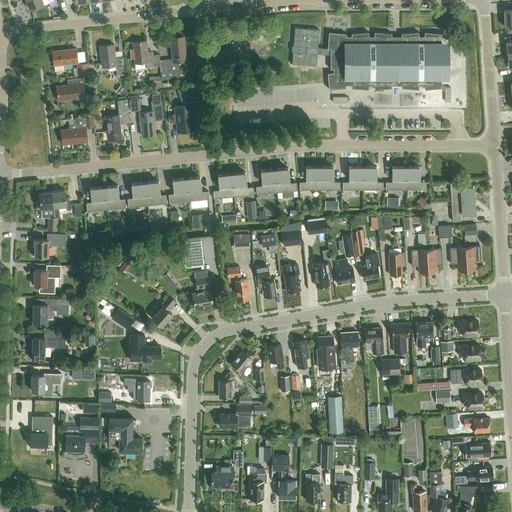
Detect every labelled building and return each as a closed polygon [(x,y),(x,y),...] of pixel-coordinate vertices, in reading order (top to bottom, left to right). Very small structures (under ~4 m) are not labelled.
[(26,0),(30,9),(44,4),(42,0),(26,0)] [(317,47),(319,29),(318,29),(298,27),(294,27),(292,45),(291,45),(291,51),(292,51),(291,63),(294,63),(315,65),(317,53),(330,54),(330,52),(333,52),(333,49),(327,48),(320,47),(317,47)] [(373,36),(368,36),(368,32),(351,34),(351,36),(346,36),(346,33),(328,32),(327,48),(333,49),(333,52),(330,52),(330,54),(330,69),(333,69),(333,72),(327,73),(329,89),(346,87),(346,85),(351,85),(351,88),(368,90),(369,85),(374,85),(374,90),(392,88),(391,85),(401,85),(401,88),(418,89),(419,85),(424,85),(425,90),(441,88),(441,80),(449,79),(449,42),(440,42),(441,34),(424,32),(423,36),(418,36),(418,32),(401,34),(401,36),(391,36),(391,34),(374,32),(373,36)] [(161,79),(176,77),(180,77),(179,61),(185,60),(183,36),(170,37),(172,59),(159,60),(161,79)] [(146,62),(147,67),(160,66),(158,54),(148,55),(147,40),(132,42),(133,50),(130,50),(131,59),(134,58),(134,64),(146,62)] [(124,75),(122,55),(115,56),(114,44),(100,45),(102,66),(116,65),(117,76),(124,75)] [(64,70),(63,63),(78,62),(76,48),(53,50),(54,64),(55,64),(55,70),(64,70)] [(76,64),(77,75),(89,74),(88,63),(76,64)] [(161,82),(160,75),(149,76),(150,83),(161,82)] [(89,94),(84,95),(82,77),(68,79),(68,84),(56,86),(58,100),(84,97),(85,102),(90,102),(89,94)] [(125,90),(120,85),(115,90),(121,95),(125,90)] [(183,88),(184,101),(199,100),(198,86),(183,88)] [(117,99),(118,114),(105,115),(108,139),(121,138),(119,121),(129,120),(127,98),(117,99)] [(130,111),(140,110),(139,98),(129,99),(130,111)] [(154,120),(164,119),(162,100),(151,101),(152,110),(139,111),(141,135),(155,134),(154,120)] [(169,123),(177,122),(178,131),(194,130),(191,104),(175,106),(175,110),(176,114),(168,115),(169,123)] [(68,119),(69,128),(61,129),(63,144),(87,141),(85,127),(94,127),(93,116),(68,119)] [(299,189),(320,190),(320,167),(314,167),(306,167),(306,182),(299,182),(299,189)] [(320,167),(320,190),(340,190),(340,182),(333,182),(333,167),(326,167),(320,167)] [(342,189),(363,189),(363,167),(357,167),(349,167),(349,182),(342,182),(342,189)] [(363,167),(363,189),(383,189),(383,182),(376,182),(376,167),(369,167),(363,167)] [(406,190),(406,167),(400,167),(392,167),(392,182),(386,182),(386,190),(406,190)] [(406,167),(406,190),(426,190),(426,182),(419,182),(419,167),(412,167),(406,167)] [(257,194),(277,192),(275,169),(268,170),(268,171),(261,171),(263,186),(256,186),(257,194)] [(275,169),(277,192),(297,190),(296,182),(290,183),(288,169),(281,169),(275,169)] [(232,174),(234,196),(254,194),(253,187),(247,187),(245,173),(238,174),(238,173),(232,174)] [(214,198),(234,196),(232,174),(226,174),(226,175),(218,176),(220,190),(213,191),(214,198)] [(186,178),(188,201),(208,199),(207,191),(201,192),(200,177),(192,178),(192,177),(186,178)] [(169,203),(188,201),(186,178),(180,178),(180,179),(173,180),(174,193),(168,194),(169,203)] [(451,201),(474,199),(474,193),(473,193),(472,186),(458,187),(458,180),(450,181),(451,201)] [(145,182),(147,205),(167,203),(166,194),(160,195),(159,181),(151,182),(151,181),(145,182)] [(128,207),(147,205),(145,182),(139,183),(131,184),(133,197),(127,198),(128,207)] [(104,186),(106,209),(126,207),(125,198),(119,199),(117,185),(110,186),(104,186)] [(87,211),(106,209),(104,186),(98,187),(90,188),(92,202),(86,202),(87,211)] [(65,190),(52,191),(55,217),(60,216),(58,206),(66,206),(66,205),(69,204),(69,197),(65,197),(65,190)] [(55,217),(52,191),(39,193),(40,200),(37,200),(38,208),(40,207),(42,217),(47,217),(55,217)] [(247,200),(248,216),(257,216),(256,199),(247,200)] [(474,199),(451,201),(452,221),(460,221),(460,214),(474,213),(474,206),(475,206),(474,199)] [(325,209),(338,209),(338,200),(325,200),(325,209)] [(81,203),(74,204),(75,216),(82,215),(81,203)] [(177,210),(170,211),(171,220),(178,219),(177,210)] [(205,226),(204,222),(203,214),(192,215),(193,227),(205,226)] [(236,222),(236,214),(221,216),(222,223),(236,222)] [(391,227),(391,215),(377,216),(378,227),(379,239),(385,238),(384,227),(391,227)] [(308,221),(309,233),(327,231),(325,219),(308,221)] [(301,243),(299,228),(300,228),(300,221),(281,226),(283,245),(301,243)] [(475,224),(464,225),(465,235),(476,234),(475,224)] [(147,226),(145,226),(131,228),(132,235),(148,233),(147,226)] [(123,236),(122,228),(110,229),(111,237),(123,236)] [(362,229),(351,231),(354,251),(362,250),(361,242),(364,241),(362,229)] [(276,244),(274,232),(260,235),(262,246),(276,244)] [(65,245),(65,234),(47,233),(47,239),(32,239),(32,255),(47,256),(48,245),(65,245)] [(250,247),(249,233),(233,234),(233,248),(250,247)] [(354,253),(351,234),(342,236),(342,240),(338,241),(340,252),(344,251),(345,255),(354,253)] [(186,267),(203,265),(201,242),(184,244),(186,267)] [(465,247),(466,270),(475,269),(474,262),(481,262),(480,246),(465,247)] [(457,270),(466,270),(465,247),(449,248),(450,264),(457,263),(457,270)] [(426,249),(428,272),(436,272),(436,265),(442,264),(441,248),(426,249)] [(419,273),(428,272),(426,249),(411,250),(412,266),(418,266),(419,273)] [(402,266),(406,265),(405,252),(388,253),(390,275),(402,274),(402,266)] [(379,264),(377,253),(363,256),(365,265),(362,266),(364,279),(379,277),(377,264),(379,264)] [(346,258),(334,260),(337,283),(355,281),(352,267),(348,267),(346,258)] [(119,267),(126,272),(131,263),(125,259),(119,267)] [(324,264),(323,262),(312,264),(316,286),(318,286),(318,287),(323,286),(323,285),(329,284),(327,274),(329,273),(328,263),(324,264)] [(297,264),(290,265),(289,263),(282,265),(287,292),(289,291),(289,292),(294,291),(293,290),(300,289),(298,281),(300,281),(297,264)] [(32,277),(31,283),(34,283),(34,285),(38,285),(38,292),(54,292),(55,276),(60,277),(60,265),(46,264),(46,270),(34,269),(34,277),(32,277)] [(273,279),(270,280),(267,265),(255,267),(258,282),(261,282),(263,297),(276,294),(273,279)] [(240,276),(239,267),(227,268),(228,277),(234,276),(235,280),(234,280),(236,300),(249,299),(247,279),(240,279),(240,276)] [(202,286),(209,285),(207,275),(194,277),(196,287),(197,287),(198,292),(192,293),(195,309),(203,307),(202,303),(212,301),(210,290),(203,291),(202,286)] [(167,310),(175,301),(167,294),(163,298),(165,300),(158,308),(159,309),(152,318),(161,326),(172,314),(167,310)] [(57,310),(57,299),(45,298),(45,304),(33,303),(33,323),(37,323),(37,325),(45,325),(45,323),(47,323),(47,310),(57,310)] [(69,299),(57,299),(57,310),(57,313),(68,313),(69,299)] [(115,308),(109,317),(124,327),(130,317),(115,308)] [(464,336),(478,335),(477,320),(462,321),(462,319),(457,320),(458,330),(463,329),(464,336)] [(425,336),(432,336),(432,321),(415,322),(416,337),(417,337),(417,347),(426,346),(425,336)] [(406,355),(405,337),(409,337),(408,322),(392,323),(392,338),(393,338),(394,355),(406,355)] [(382,341),(383,341),(382,328),(364,329),(365,342),(374,342),(375,353),(383,352),(382,341)] [(65,335),(58,335),(58,332),(45,332),(45,337),(33,337),(32,345),(31,345),(30,351),(31,351),(31,360),(45,360),(45,353),(45,346),(58,347),(65,347),(65,335)] [(342,355),(340,355),(341,378),(350,377),(349,360),(354,360),(352,348),(348,348),(348,347),(358,346),(357,332),(340,333),(342,355)] [(85,345),(95,345),(95,335),(84,335),(85,345)] [(142,344),(143,336),(130,336),(130,345),(129,345),(129,361),(140,361),(140,362),(142,362),(144,364),(148,364),(149,363),(152,363),(152,357),(160,358),(160,344),(142,344)] [(332,336),(318,337),(319,349),(317,349),(318,369),(335,368),(332,336)] [(305,339),(293,342),(297,367),(310,365),(305,339)] [(440,341),(440,342),(441,352),(453,351),(452,341),(440,341)] [(271,366),(277,365),(277,368),(283,367),(282,360),(283,359),(280,344),(266,347),(269,362),(270,362),(271,366)] [(465,360),(479,359),(478,344),(464,345),(464,344),(458,344),(459,354),(465,353),(465,360)] [(440,365),(439,346),(431,346),(431,348),(430,348),(431,361),(432,361),(433,365),(440,365)] [(252,358),(256,357),(256,350),(246,352),(245,353),(242,351),(231,363),(240,371),(247,364),(248,365),(253,360),(251,359),(252,358)] [(388,359),(390,374),(399,374),(399,365),(405,364),(405,358),(388,359)] [(390,374),(388,359),(381,360),(382,379),(389,379),(389,374),(390,374)] [(41,372),(44,373),(44,375),(32,375),(32,390),(43,391),(43,394),(53,395),(53,383),(61,383),(61,376),(64,376),(64,366),(41,365),(41,372)] [(256,381),(265,380),(263,367),(255,367),(256,381)] [(95,378),(95,368),(72,368),(72,377),(95,378)] [(459,368),(449,369),(450,383),(461,382),(462,385),(467,384),(481,383),(480,368),(466,370),(466,368),(460,368),(460,369),(459,369),(459,368)] [(231,388),(233,388),(233,381),(231,381),(231,379),(234,376),(229,372),(223,379),(223,381),(219,381),(219,398),(231,397),(231,388)] [(413,382),(413,373),(403,374),(404,382),(413,382)] [(127,390),(138,390),(138,400),(149,400),(149,387),(151,387),(151,382),(149,382),(149,380),(138,380),(138,384),(137,384),(138,375),(123,374),(122,383),(127,383),(127,390)] [(300,390),(299,374),(291,375),(292,391),(300,390)] [(289,390),(288,375),(280,376),(281,390),(289,390)] [(434,383),(417,384),(417,390),(435,389),(449,388),(449,382),(434,383)] [(450,401),(449,389),(435,390),(436,402),(450,401)] [(111,391),(98,390),(98,402),(110,402),(111,391)] [(468,409),(483,408),(482,393),(467,394),(467,392),(462,393),(463,402),(468,402),(468,409)] [(326,397),(329,432),(342,431),(339,396),(326,397)] [(98,402),(83,402),(83,412),(98,412),(98,411),(98,402)] [(115,402),(102,402),(98,402),(98,411),(115,411),(115,402)] [(235,404),(235,414),(219,414),(219,427),(236,427),(250,426),(250,415),(250,404),(235,404)] [(267,404),(254,404),(254,413),(266,413),(267,404)] [(382,430),(381,426),(378,427),(377,405),(368,406),(369,434),(400,433),(400,430),(383,430),(382,430)] [(458,426),(457,413),(445,414),(446,428),(458,426)] [(31,432),(30,445),(47,446),(47,444),(52,444),(52,416),(31,415),(31,432)] [(98,428),(98,417),(80,416),(80,429),(67,428),(66,449),(65,452),(67,453),(69,453),(72,454),(74,454),(76,454),(78,454),(81,454),(82,453),(85,452),(84,450),(85,450),(85,442),(98,443),(97,428),(98,428)] [(474,432),(490,431),(489,416),(473,417),(464,417),(465,426),(474,426),(474,432)] [(136,427),(136,421),(132,420),(132,418),(109,418),(108,445),(120,445),(119,451),(125,451),(125,453),(133,453),(133,451),(141,451),(142,438),(132,438),(132,427),(136,427)] [(289,434),(289,440),(293,440),(293,444),(300,445),(300,434),(289,434)] [(462,436),(452,438),(452,445),(463,444),(462,436)] [(491,455),(490,442),(475,443),(475,447),(466,447),(466,456),(467,456),(467,460),(489,459),(489,455),(491,455)] [(333,444),(322,444),(321,466),(333,466),(333,444)] [(233,459),(235,459),(235,466),(242,466),(243,451),(234,451),(233,459)] [(271,453),(271,460),(272,460),(272,469),(281,469),(281,479),(279,479),(278,497),(294,498),(295,480),(283,480),(283,470),(292,470),(293,454),(273,454),(273,453),(271,453)] [(374,478),(374,461),(364,460),(363,478),(374,478)] [(404,477),(412,476),(411,462),(403,463),(404,477)] [(343,465),(335,464),(335,473),(334,473),(334,483),(337,483),(337,501),(342,501),(342,502),(349,502),(349,501),(350,501),(350,484),(353,484),(353,475),(342,475),(342,473),(343,473),(343,465)] [(218,465),(217,472),(211,471),(211,488),(220,488),(220,485),(232,485),(233,466),(218,465)] [(468,471),(468,472),(468,480),(477,479),(477,480),(486,479),(492,479),(491,466),(485,466),(476,467),(477,471),(468,471)] [(264,473),(264,467),(256,467),(256,472),(250,472),(249,480),(249,482),(248,483),(248,486),(250,487),(249,499),(251,499),(252,500),(257,500),(258,499),(263,499),(263,482),(266,482),(266,472),(264,473)] [(428,479),(427,468),(418,469),(419,479),(428,479)] [(441,484),(441,476),(441,471),(429,472),(430,484),(429,484),(430,496),(435,495),(431,511),(432,511),(444,511),(446,507),(448,499),(444,498),(445,495),(439,493),(439,484),(441,484)] [(319,474),(312,473),(311,482),(303,482),(303,491),(306,491),(306,500),(307,500),(308,501),(312,501),(314,500),(319,500),(319,482),(319,474)] [(385,494),(376,494),(376,501),(378,501),(378,510),(391,510),(391,500),(398,500),(398,479),(386,479),(385,494)] [(426,510),(425,491),(416,491),(415,483),(410,484),(410,492),(412,492),(413,511),(426,510)] [(477,494),(478,485),(457,485),(456,491),(460,491),(459,502),(461,502),(457,511),(471,511),(474,503),(475,494),(477,494)]
